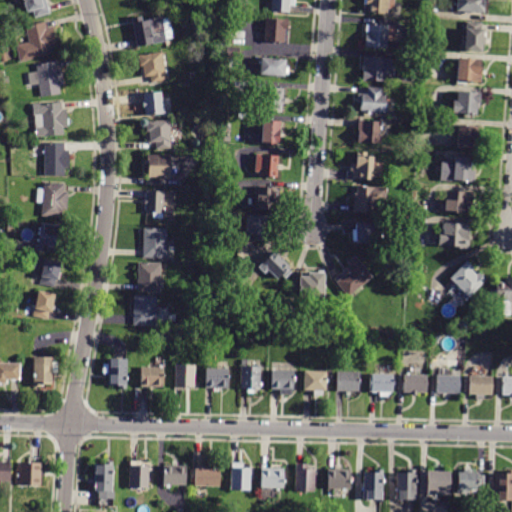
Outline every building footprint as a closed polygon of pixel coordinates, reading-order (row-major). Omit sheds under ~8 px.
[(47,0),(51,14),(36,18),(34,11),(28,13),(24,0),(47,0)] [(288,0),(287,12),(272,11),(272,0),(288,0)] [(368,0),(394,0),(394,8),(387,8),(386,14),(367,13),(368,0)] [(456,0),(488,0),(488,4),(485,4),(484,13),(456,11),(456,0)] [(137,48),(132,20),(142,18),(143,22),(162,19),(166,42),(137,48)] [(266,18),(288,20),(287,43),(265,41),(266,18)] [(484,30),(483,37),(486,37),(485,45),(482,45),(482,51),(464,50),(466,21),(482,23),(481,29),(484,30)] [(46,29),(52,28),(56,46),(50,48),(52,53),(20,61),(17,46),(29,42),(26,27),(45,22),(46,29)] [(387,41),(387,49),(364,47),(366,24),(388,26),(387,41)] [(146,77),(144,66),(141,67),(139,56),(163,53),(167,81),(151,83),(151,77),(146,78),(146,77)] [(385,80),(385,81),(363,80),(364,56),(387,58),(387,59),(395,60),(394,75),(386,75),(385,80)] [(261,58),(285,60),(284,77),(260,75),(261,58)] [(457,69),(458,59),(481,60),(481,69),(482,69),(481,82),(456,80),(457,69)] [(57,70),(62,69),(64,87),(60,88),(61,95),(41,98),(37,66),(56,64),(57,70)] [(191,80),(190,73),(200,71),(201,79),(191,80)] [(367,86),(382,87),(381,95),(386,95),(385,113),(360,111),(360,102),(358,102),(358,94),(366,94),(367,86)] [(284,89),(282,112),(263,111),(263,105),(257,104),(259,87),(284,89)] [(481,93),(480,104),(477,104),(477,115),(453,113),(454,101),(456,101),(457,91),(481,93)] [(145,95),(145,94),(164,93),(165,115),(146,116),(145,95)] [(62,110),(67,110),(68,127),(64,127),(64,136),(35,137),(33,105),(62,103),(62,110)] [(151,142),(150,131),(147,131),(146,121),(170,120),(172,148),(157,149),(156,142),(151,142)] [(360,120),(381,122),(380,144),(358,142),(360,120)] [(281,122),(279,145),(262,144),(263,121),(281,122)] [(475,149),(457,148),(458,125),(477,126),(477,132),(476,143),(475,143),(475,149)] [(65,150),(69,150),(69,168),(64,168),(64,175),(46,176),(45,144),(65,143),(65,150)] [(348,171),(348,170),(355,170),(355,164),(356,164),(356,151),(367,152),(366,156),(373,157),(372,180),(347,179),(348,171)] [(171,177),(148,177),(148,155),(171,155),(171,177)] [(278,177),(260,176),(260,172),(255,172),(256,155),(279,156),(278,177)] [(472,158),(471,170),(475,171),(474,182),(453,181),(454,156),(472,158)] [(64,191),(64,192),(68,193),(67,211),(63,210),(62,218),(42,216),(43,204),(37,203),(38,189),(44,190),(45,183),(65,184),(64,191)] [(275,210),(255,209),(256,187),(277,188),(275,210)] [(355,193),(358,193),(358,187),(387,188),(387,202),(381,202),(381,213),(354,212),(355,193)] [(445,200),(445,190),(473,192),(473,202),(470,202),(470,207),(467,207),(467,214),(444,212),(445,200)] [(164,213),(146,212),(147,191),(164,192),(164,213)] [(246,234),(247,216),(270,217),(268,241),(256,240),(256,234),(246,234)] [(357,223),(381,222),(381,243),(358,244),(358,241),(354,241),(354,230),(357,230),(357,223)] [(60,248),(38,245),(42,223),(64,227),(60,248)] [(444,223),(468,224),(468,235),(470,235),(469,249),(453,248),(453,247),(438,246),(440,229),(443,229),(444,223)] [(144,228),(166,229),(166,258),(143,258),(144,228)] [(258,268),(274,251),(293,270),(285,278),(281,275),(277,279),(268,270),(264,273),(258,268)] [(58,279),(57,279),(55,287),(40,284),(41,276),(40,276),(40,270),(32,269),(34,257),(61,261),(58,279)] [(349,297),(337,282),(348,273),(345,269),(349,266),(347,263),(355,257),(372,277),(349,297)] [(452,280),(450,278),(467,261),(474,268),(472,270),(477,275),(479,272),(486,280),(469,297),(452,280)] [(138,285),(139,262),(161,263),(160,293),(137,292),(138,285)] [(300,297),(300,272),(325,272),(325,297),(300,297)] [(511,303),(511,316),(493,314),(496,282),(505,282),(506,277),(511,277),(511,303)] [(53,313),(48,312),(47,319),(34,316),(38,291),(55,294),(53,306),(55,306),(53,313)] [(156,325),(134,325),(134,296),(156,296),(156,325)] [(466,332),(458,330),(460,320),(468,322),(466,332)] [(440,344),(432,344),(432,334),(440,334),(440,344)] [(43,357),(52,357),(52,385),(41,385),(41,387),(33,387),(33,357),(43,357)] [(128,359),(128,389),(120,389),(120,386),(109,386),(109,373),(104,373),(104,365),(109,365),(109,359),(128,359)] [(14,380),(9,380),(9,384),(0,383),(0,363),(21,364),(21,380),(14,380)] [(194,387),(175,387),(175,365),(194,365),(194,387)] [(254,394),(247,394),(247,388),(241,388),(241,366),(261,366),(260,389),(254,389),(254,394)] [(141,387),(142,367),(164,368),(163,387),(141,387)] [(206,388),(206,368),(228,369),(228,388),(220,388),(220,391),(215,391),(215,388),(206,388)] [(292,395),(280,395),(280,390),(271,389),(272,370),(294,370),(294,390),(292,390),(292,395)] [(325,395),(315,395),(315,390),(305,390),(305,370),(328,371),(328,391),(325,391),(325,395)] [(460,370),(460,394),(436,393),(436,375),(451,375),(451,370),(460,370)] [(351,395),(346,395),(346,391),(337,391),(337,371),(359,371),(359,392),(351,392),(351,395)] [(370,392),(370,374),(392,374),(392,392),(391,392),(391,394),(389,394),(389,397),(379,396),(379,392),(370,392)] [(427,375),(427,393),(417,393),(417,395),(411,395),(411,393),(403,393),(403,375),(427,375)] [(493,376),(492,395),(484,395),(484,399),(475,399),(475,395),(469,395),(469,376),(493,376)] [(511,377),(511,398),(510,398),(510,395),(502,395),(502,377),(511,377)] [(40,458),(41,458),(41,462),(42,463),(42,485),(20,485),(20,462),(30,463),(30,457),(40,458)] [(0,461),(12,462),(12,482),(0,481),(0,461)] [(142,465),(150,465),(150,488),(129,488),(130,461),(142,461),(142,465)] [(244,463),(243,467),(252,468),(251,491),(231,490),(232,462),(244,463)] [(99,498),(99,491),(93,491),(94,464),(115,464),(114,491),(116,491),(116,499),(99,498)] [(209,467),(210,464),(215,464),(214,469),(222,469),(221,486),(195,486),(195,469),(203,469),(203,467),(209,467)] [(295,491),(296,464),(311,465),(311,469),(316,469),(316,491),(295,491)] [(163,485),(163,466),(188,465),(187,485),(163,485)] [(286,468),(285,488),(261,487),(262,468),(286,468)] [(352,469),(352,489),(329,489),(329,469),(352,469)] [(428,471),(450,471),(449,494),(427,493),(427,471),(428,471)] [(511,500),(496,500),(496,473),(506,473),(506,471),(511,471),(511,500)] [(364,500),(365,472),(385,472),(385,500),(364,500)] [(397,500),(398,472),(419,472),(419,500),(397,500)] [(485,475),(485,490),(472,490),(472,493),(461,493),(461,490),(457,490),(457,472),(482,472),(482,475),(485,475)]
